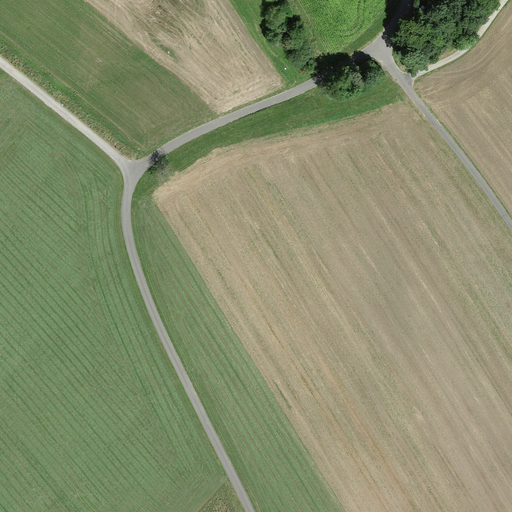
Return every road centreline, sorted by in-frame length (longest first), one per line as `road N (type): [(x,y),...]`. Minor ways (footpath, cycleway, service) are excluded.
road 1 (unclassified): [(379,40),(322,78),(167,148),(129,187),(128,232),(143,287),(250,511)]
road 2 (residential): [(399,80),(511,226)]
road 3 (track): [(0,60),(136,174)]
road 4 (track): [(505,0),(466,48),(399,80)]
